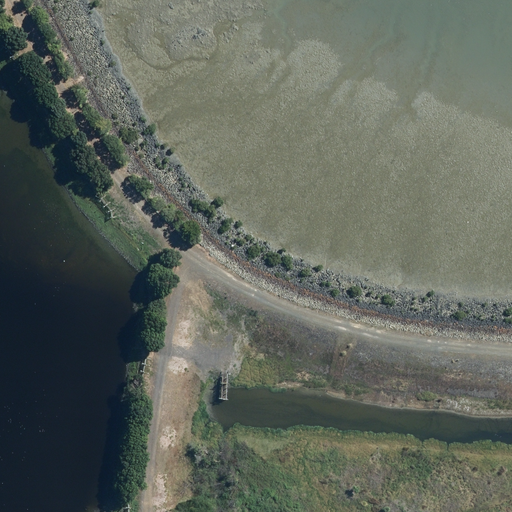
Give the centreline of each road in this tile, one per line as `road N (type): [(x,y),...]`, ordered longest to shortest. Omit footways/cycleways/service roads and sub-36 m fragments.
road 1 (track): [(511,353),(339,326),(188,250),(128,183),(15,0)]
road 2 (track): [(145,511),(162,344),(188,250)]
